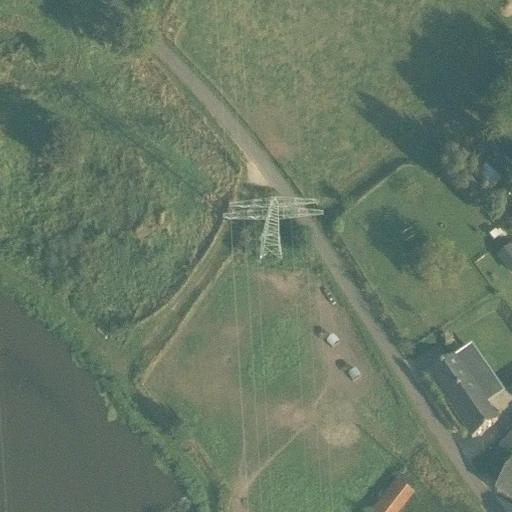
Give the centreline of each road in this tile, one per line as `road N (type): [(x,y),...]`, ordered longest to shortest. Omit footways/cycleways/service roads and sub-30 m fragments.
road 1 (unclassified): [(497,511),(258,164),(207,102),(96,0)]
road 2 (track): [(117,375),(195,286),(264,172)]
